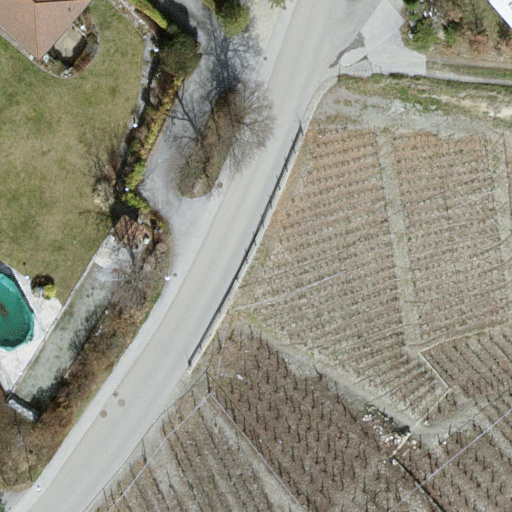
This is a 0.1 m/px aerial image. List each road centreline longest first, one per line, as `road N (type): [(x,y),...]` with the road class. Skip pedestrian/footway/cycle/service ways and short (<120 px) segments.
road 1 (unclassified): [(321,0),(265,154),(194,306),(55,511)]
road 2 (track): [(304,51),(511,80)]
